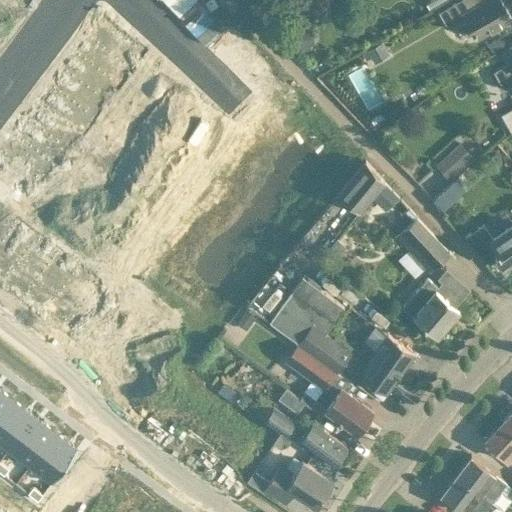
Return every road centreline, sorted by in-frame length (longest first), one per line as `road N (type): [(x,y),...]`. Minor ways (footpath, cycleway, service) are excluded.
road 1 (residential): [(511,305),(230,0)]
road 2 (residential): [(363,511),(450,403),(511,345)]
road 3 (residential): [(0,321),(58,366),(115,431)]
road 4 (residential): [(246,103),(139,0)]
road 5 (residential): [(115,431),(231,511)]
road 6 (residential): [(0,96),(75,0)]
